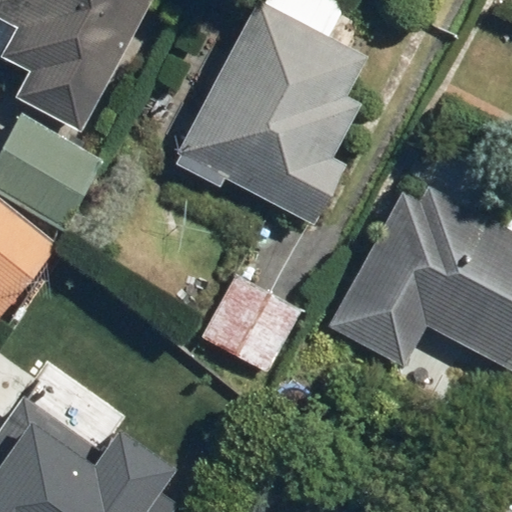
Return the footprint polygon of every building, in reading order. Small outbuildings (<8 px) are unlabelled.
[(0,0),(0,52),(25,65),(11,90),(85,128),(150,0),(0,0)] [(256,0),(173,151),(227,181),(231,175),(315,221),(351,154),(334,145),(366,88),(355,82),(374,46),(335,25),(347,0),(256,0)] [(19,109),(0,144),(0,187),(64,222),(101,153),(19,109)] [(511,212),(510,216),(474,198),(497,150),(451,128),(428,176),(414,169),(337,329),(407,363),(427,322),(511,363),(511,212)] [(0,192),(0,308),(1,309),(57,235),(0,192)] [(311,278),(245,246),(202,335),(267,367),(311,278)] [(65,281),(51,273),(8,349),(67,383),(119,292),(73,266),(65,281)] [(152,511),(168,485),(25,399),(0,440),(0,511),(152,511)]
